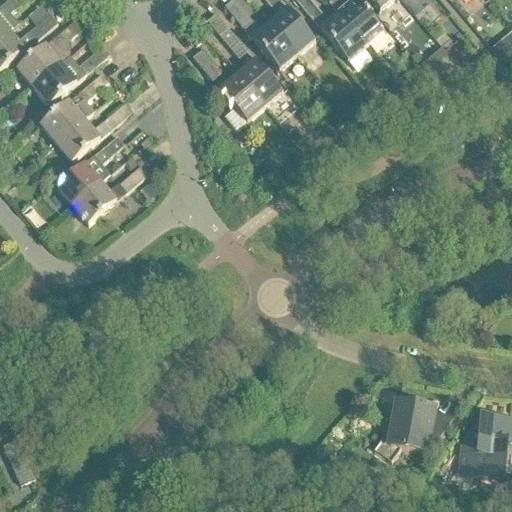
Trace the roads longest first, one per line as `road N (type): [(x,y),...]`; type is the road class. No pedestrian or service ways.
road 1 (tertiary): [(276,301),(79,511)]
road 2 (tertiary): [(511,161),(392,217),(276,301)]
road 3 (residential): [(511,385),(349,356),(310,337),(276,301)]
road 4 (residential): [(191,207),(91,279),(71,280),(47,269),(0,211)]
road 5 (residential): [(157,30),(191,207)]
road 6 (residential): [(276,301),(191,207)]
